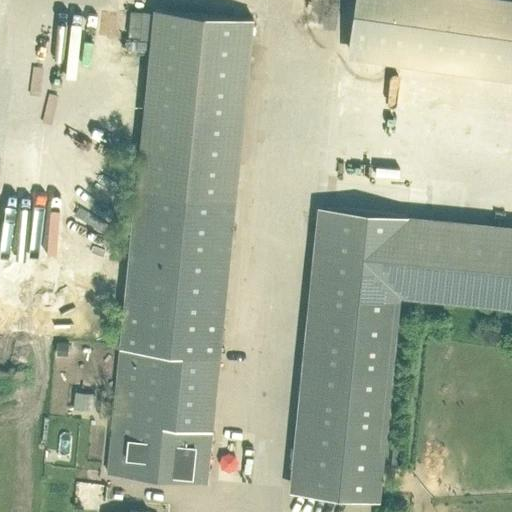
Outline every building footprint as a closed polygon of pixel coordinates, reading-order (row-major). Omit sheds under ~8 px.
[(354,0),(348,47),(427,58),(435,0),(354,0)] [(511,0),(435,0),(427,58),(511,70),(511,0)] [(207,481),(235,196),(253,17),(153,7),(107,471),(207,481)] [(398,299),(407,214),(326,206),(297,491),(378,499),(398,299)] [(511,228),(407,214),(398,299),(511,311),(511,228)]
